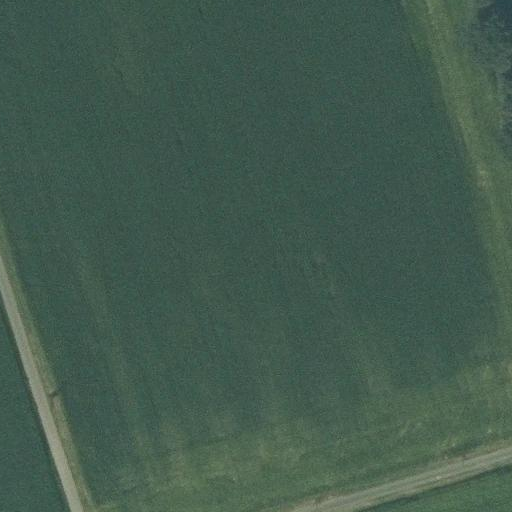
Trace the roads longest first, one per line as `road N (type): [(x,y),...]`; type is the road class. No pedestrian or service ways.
road 1 (unclassified): [(0,262),(81,511)]
road 2 (unclassified): [(323,511),(511,455)]
